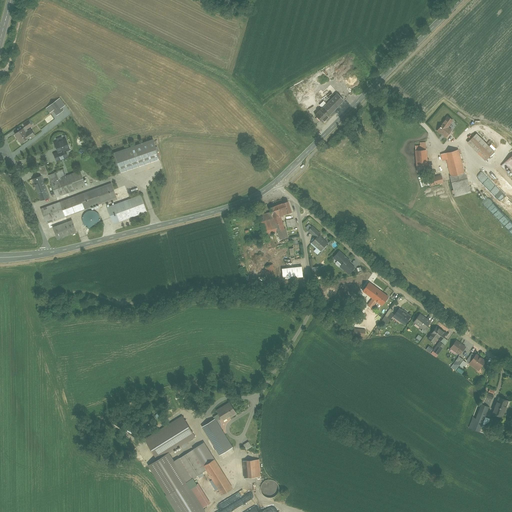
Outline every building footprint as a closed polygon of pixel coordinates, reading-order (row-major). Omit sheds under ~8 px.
[(320,110),(315,115),(323,123),(345,100),(338,93),(320,111),(320,110)] [(57,99),(53,102),(56,106),(57,108),(61,106),(57,99)] [(449,113),(436,128),(444,134),(450,126),(446,123),(452,115),(449,113)] [(23,125),(14,131),(20,141),(34,132),(30,125),(33,123),(29,117),(21,122),(23,125)] [(477,130),(468,140),(485,158),(491,153),(495,149),(477,130)] [(67,135),(54,139),(57,148),(65,145),(70,143),(67,135)] [(153,136),(112,150),(119,171),(160,157),(153,136)] [(427,147),(427,139),(417,139),(417,147),(427,147)] [(69,154),(65,145),(57,148),(54,149),(57,158),(69,154)] [(417,147),(416,148),(417,167),(429,166),(427,147),(417,147)] [(459,147),(446,150),(452,174),(465,171),(459,147)] [(511,153),(502,163),(506,166),(508,164),(511,168),(511,153)] [(51,179),(46,181),(51,193),(52,197),(87,183),(80,167),(61,174),(59,168),(48,172),(51,179)] [(43,172),(30,177),(39,198),(51,193),(46,181),(43,172)] [(440,175),(426,179),(428,187),(442,182),(440,175)] [(467,175),(452,180),(456,195),(471,190),(467,175)] [(112,180),(59,200),(64,214),(117,195),(112,180)] [(141,192),(107,205),(113,222),(147,209),(141,192)] [(59,199),(41,205),(46,221),(64,214),(59,200),(59,199)] [(288,199),(269,206),(273,215),(280,213),(278,208),(286,206),(288,211),(292,209),(288,199)] [(99,212),(97,209),(94,208),(90,208),(87,209),(84,211),(83,214),(82,218),(84,221),(86,224),(89,225),(93,225),(96,224),(99,222),(100,218),(100,215),(99,212)] [(280,213),(273,215),(274,217),(275,221),(276,221),(280,220),(283,219),(280,213)] [(276,221),(275,221),(274,217),(263,220),(266,233),(278,230),(278,229),(276,221)] [(72,218),(52,224),(57,237),(77,230),(72,218)] [(285,220),(286,227),(294,226),(294,219),(285,220)] [(308,228),(316,235),(317,234),(320,231),(312,224),(308,228)] [(316,235),(312,240),(322,248),(327,242),(317,234),(316,235)] [(349,274),(354,268),(348,262),(350,260),(339,251),(333,257),(337,261),(335,263),(340,267),(340,266),(349,274)] [(304,264),(283,266),(284,276),(305,274),(304,264)] [(389,294),(372,282),(364,293),(382,305),(389,294)] [(410,317),(399,309),(394,316),(399,319),(398,320),(404,325),(410,317)] [(420,314),(414,322),(424,330),(430,322),(420,314)] [(437,327),(428,339),(434,343),(437,338),(441,341),(446,333),(437,327)] [(456,340),(450,348),(460,355),(465,347),(456,340)] [(445,346),(440,342),(433,351),(439,354),(445,346)] [(476,353),(470,361),(479,368),(485,360),(479,356),(476,353)] [(470,361),(466,358),(462,363),(466,366),(470,361)] [(508,401),(499,397),(493,412),(502,415),(508,401)] [(215,420),(216,421),(221,418),(223,421),(236,413),(230,403),(217,411),(218,414),(213,417),(215,420)] [(483,419),(488,406),(481,403),(476,415),(475,414),(474,414),(470,425),(479,429),(483,419)] [(195,433),(183,414),(146,437),(158,456),(195,433)] [(215,420),(204,427),(220,454),(232,447),(216,421),(215,420)] [(245,450),(251,447),(248,441),(242,444),(245,450)] [(195,446),(179,456),(192,477),(207,467),(204,462),(205,462),(195,446)] [(193,485),(171,451),(150,465),(167,492),(166,493),(178,511),(199,511),(207,507),(205,504),(193,485)] [(260,457),(246,458),(248,475),(261,474),(260,457)] [(210,459),(204,462),(207,467),(222,492),(227,488),(210,459)] [(278,480),(276,478),(273,477),(269,477),(267,478),(266,479),(263,481),(262,485),(262,488),(264,492),(266,494),(269,495),(273,495),(277,493),(279,491),(280,487),(280,484),(278,480)] [(199,481),(193,485),(205,504),(211,500),(199,481)] [(215,511),(247,511),(257,505),(250,493),(215,511)]
